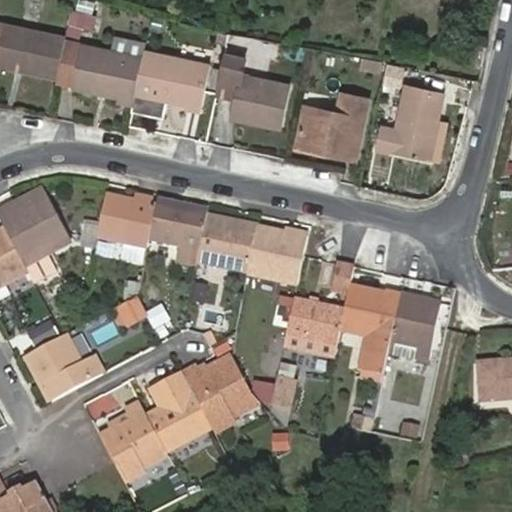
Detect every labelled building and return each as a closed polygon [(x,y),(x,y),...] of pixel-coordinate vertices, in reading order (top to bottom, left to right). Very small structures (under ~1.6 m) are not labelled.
[(103,1),(100,0),(76,0),(74,11),(98,17),(103,1)] [(67,41),(68,36),(0,19),(0,65),(59,78),(67,41)] [(115,35),(111,51),(145,59),(147,50),(149,42),(115,35)] [(84,45),(67,41),(59,78),(57,82),(75,87),(84,45)] [(137,94),(145,59),(111,51),(84,45),(75,87),(120,97),(120,101),(134,105),(137,94)] [(213,66),(147,50),(145,59),(137,94),(189,105),(189,109),(203,111),(207,93),(218,95),(220,81),(223,69),(213,66)] [(248,59),(227,54),(223,69),(220,81),(242,85),(239,100),(235,118),(281,128),(291,84),(244,74),(248,59)] [(383,63),(362,59),(360,72),(381,76),(383,63)] [(403,69),(387,66),(383,85),(399,87),(403,69)] [(242,85),(220,81),(218,94),(239,100),(242,85)] [(408,85),(397,137),(376,132),(373,149),(431,160),(446,93),(408,85)] [(308,109),(301,141),(341,149),(341,155),(357,158),(369,101),(343,95),(338,114),(308,109)] [(341,149),(301,141),(300,147),(341,155),(341,149)] [(0,218),(6,230),(30,273),(54,259),(52,255),(71,244),(43,192),(0,215),(0,218)] [(103,224),(100,238),(124,243),(122,255),(147,260),(151,240),(158,207),(108,196),(103,224)] [(178,262),(198,267),(198,262),(208,217),(209,212),(159,201),(158,207),(151,240),(180,247),(178,262)] [(258,227),(208,217),(198,262),(249,273),(258,227)] [(100,238),(103,224),(88,221),(82,248),(97,251),(100,238)] [(309,238),(258,227),(249,273),(249,275),(298,287),(305,257),(309,238)] [(0,232),(0,289),(30,273),(6,230),(0,232)] [(352,287),(356,268),(339,264),(334,290),(350,295),(352,287)] [(209,286),(194,282),(190,302),(205,305),(209,286)] [(142,283),(125,283),(123,306),(138,298),(142,283)] [(382,374),(385,375),(390,351),(402,296),(388,292),(387,296),(352,287),(350,295),(346,312),(342,330),(369,337),(362,368),(363,369),(382,374)] [(402,296),(390,351),(430,360),(445,299),(422,294),(421,299),(402,296)] [(130,329),(149,317),(138,298),(123,306),(119,309),(130,329)] [(285,345),(336,358),(342,330),(346,312),(295,300),(285,345)] [(163,334),(178,324),(164,302),(148,313),(163,334)] [(55,319),(29,332),(36,346),(62,333),(55,319)] [(114,323),(94,328),(97,341),(118,335),(114,323)] [(77,390),(105,374),(96,357),(81,365),(67,336),(65,338),(26,358),(50,404),(77,390)] [(214,431),(216,435),(237,423),(236,419),(261,405),(231,357),(203,373),(198,365),(183,373),(214,431)] [(511,360),(481,363),(484,400),(511,398),(511,360)] [(382,374),(363,369),(360,380),(380,385),(382,374)] [(148,416),(168,455),(214,431),(183,373),(151,390),(161,410),(148,416)] [(278,379),(272,405),(291,409),(297,383),(278,379)] [(275,386),(255,382),(253,392),(260,402),(270,405),(275,386)] [(101,436),(116,466),(127,485),(148,474),(146,471),(170,457),(168,455),(148,416),(141,403),(126,411),(132,421),(101,436)] [(375,420),(357,415),(354,429),(372,432),(375,420)] [(419,428),(406,426),(404,434),(416,437),(419,428)] [(275,450),(292,450),(292,432),(275,432),(275,450)] [(0,511),(53,511),(48,502),(39,485),(10,500),(0,481),(0,511)]
